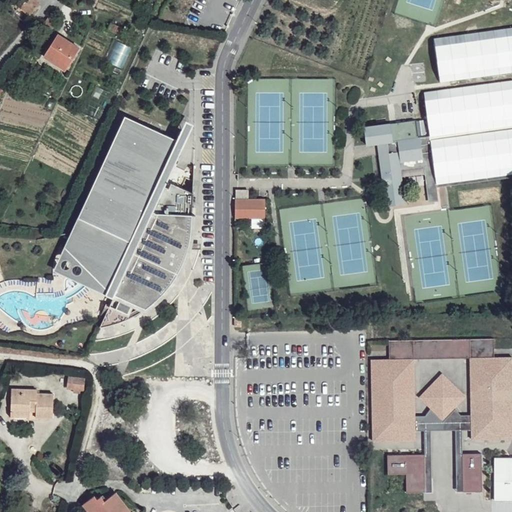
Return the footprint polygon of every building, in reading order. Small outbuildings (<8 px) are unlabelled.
[(37,0),(26,0),(21,7),(31,15),(41,3),(37,0)] [(50,16),(43,24),(51,32),(59,24),(50,16)] [(511,27),(435,39),(441,82),(511,72),(511,27)] [(45,55),(59,65),(62,60),(70,65),(82,49),(58,34),(45,55)] [(62,60),(59,65),(58,67),(66,72),(70,65),(62,60)] [(511,177),(511,79),(456,88),(423,92),(429,136),(436,186),(453,185),(511,177)] [(169,135),(128,117),(127,119),(167,138),(169,135)] [(65,267),(106,289),(109,291),(110,289),(117,293),(116,296),(102,325),(117,322),(128,319),(134,305),(136,302),(148,307),(159,299),(168,290),(176,279),(183,268),(184,246),(191,247),(193,238),(194,227),(197,194),(175,184),(172,189),(168,187),(192,134),(184,130),(179,140),(169,135),(167,138),(127,119),(89,201),(97,205),(89,221),(79,230),(72,238),(65,267)] [(436,186),(429,136),(417,136),(414,120),(391,123),(390,121),(362,125),(365,145),(379,143),(388,142),(389,153),(380,155),(386,205),(405,203),(400,169),(400,163),(424,160),(425,167),(428,201),(438,200),(436,186)] [(379,143),(380,155),(389,153),(388,142),(379,143)] [(400,169),(425,167),(424,160),(400,163),(400,169)] [(237,198),(250,199),(250,189),(237,189),(237,198)] [(266,199),(250,199),(237,198),(236,198),(236,218),(266,218),(266,199)] [(494,336),(388,337),(389,356),(371,357),(372,438),(414,437),(413,356),(413,351),(470,350),(470,355),(471,436),(511,435),(511,354),(494,355),(494,336)] [(466,397),(442,372),(419,396),(443,419),(466,397)] [(70,376),(69,388),(84,390),(86,377),(70,376)] [(12,388),(12,411),(30,412),(30,408),(37,408),(37,412),(37,418),(54,418),(55,394),(38,394),(38,389),(12,388)] [(84,390),(69,388),(67,399),(83,401),(84,390)] [(481,452),(461,451),(462,490),(483,489),(481,452)] [(424,453),(387,453),(387,472),(404,471),(405,491),(423,491),(424,453)] [(511,455),(495,455),(494,498),(511,497),(511,455)] [(95,491),(84,500),(92,511),(133,511),(117,489),(105,497),(102,492),(98,495),(95,491)]
